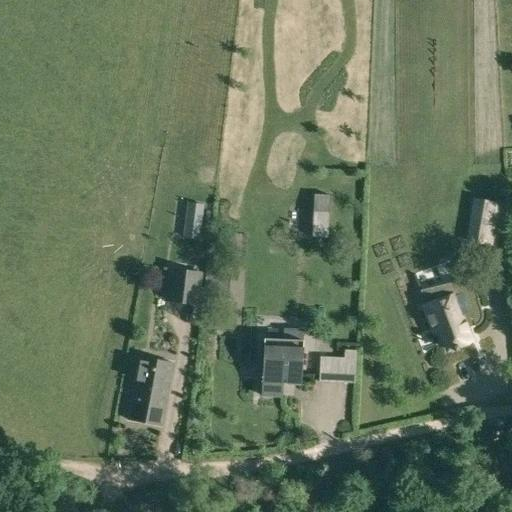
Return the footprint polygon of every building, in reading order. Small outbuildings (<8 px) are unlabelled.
[(311,195),(310,237),(326,238),(327,196),(311,195)] [(467,242),(498,248),(506,207),(475,201),(467,242)] [(199,227),(185,225),(183,237),(197,239),(199,227)] [(272,256),(298,256),(298,232),(272,231),(272,256)] [(163,302),(196,306),(201,273),(168,268),(163,302)] [(230,275),(209,274),(208,298),(229,298),(230,275)] [(436,333),(445,354),(475,342),(465,319),(488,310),(485,303),(479,290),(452,302),(448,294),(441,297),(434,282),(420,289),(427,303),(419,307),(430,335),(436,333)] [(261,395),(282,396),(282,382),(300,383),(302,329),(282,329),(282,339),(263,338),(261,395)] [(342,351),(341,372),(353,373),(354,351),(342,351)] [(128,420),(161,425),(172,362),(140,357),(128,420)]
